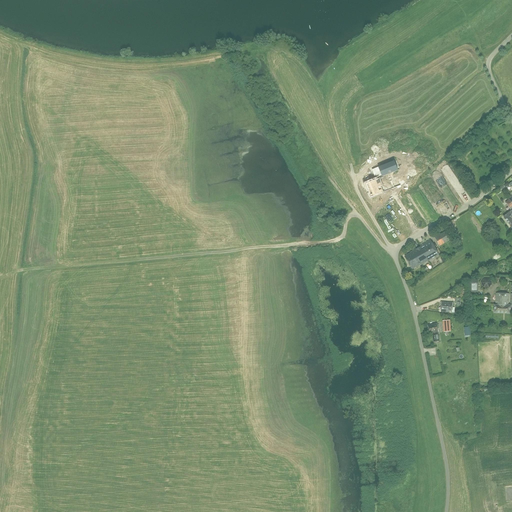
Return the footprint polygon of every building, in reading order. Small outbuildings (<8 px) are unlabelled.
[(416,151),(407,158),(412,164),(422,157),(416,151)] [(372,182),(366,184),(366,185),(367,184),(371,195),(370,195),(370,196),(381,192),(381,191),(380,191),(378,187),(381,186),(378,179),(378,178),(382,177),(398,170),(397,170),(394,162),(394,161),(378,167),(378,168),(379,167),(381,174),(371,179),(372,182)] [(429,196),(433,201),(441,197),(437,191),(429,196)] [(511,196),(509,199),(509,200),(506,202),(511,208),(511,211),(503,217),(508,223),(511,219),(511,218),(511,217),(511,196)] [(434,213),(426,217),(429,223),(437,219),(434,213)] [(451,239),(446,231),(435,238),(440,246),(451,239)] [(439,254),(430,240),(421,246),(421,247),(420,247),(428,261),(439,254)] [(428,261),(420,247),(411,253),(405,257),(412,269),(421,264),(428,261)] [(508,305),(509,294),(496,293),(496,303),(495,303),(495,305),(505,306),(505,305),(508,305)] [(511,309),(511,294),(510,294),(510,305),(508,305),(505,305),(505,306),(495,305),(494,312),(510,313),(510,309),(511,309)] [(452,308),(453,303),(441,302),(440,312),(454,313),(454,308),(452,308)] [(451,331),(450,320),(443,321),(443,332),(451,331)] [(437,329),(437,324),(428,325),(429,333),(432,333),(432,334),(433,342),(439,341),(438,333),(437,333),(437,331),(438,331),(438,330),(439,330),(438,329),(437,329)]
